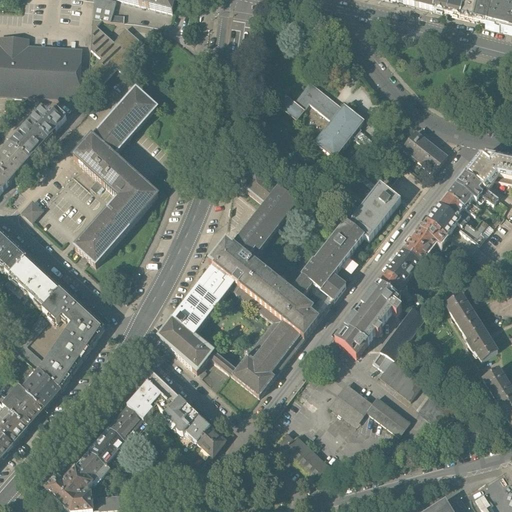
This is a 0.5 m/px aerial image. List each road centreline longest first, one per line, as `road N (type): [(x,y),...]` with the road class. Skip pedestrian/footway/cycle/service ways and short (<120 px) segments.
road 1 (residential): [(470,144),(242,439)]
road 2 (secondary): [(132,337),(200,204),(219,106)]
road 3 (residential): [(308,506),(511,457)]
road 4 (secondary): [(6,492),(132,337)]
road 5 (secondary): [(334,10),(410,109),(470,144)]
road 6 (primary): [(334,10),(511,54)]
road 7 (residential): [(0,219),(132,337)]
road 8 (residential): [(132,337),(242,439)]
